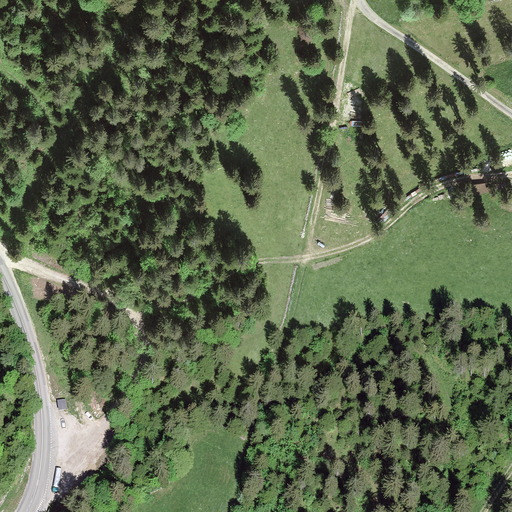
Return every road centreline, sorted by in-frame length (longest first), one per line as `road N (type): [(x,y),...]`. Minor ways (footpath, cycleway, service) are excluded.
road 1 (secondary): [(0,269),(40,392),(40,471),(27,510)]
road 2 (track): [(359,0),(511,118)]
